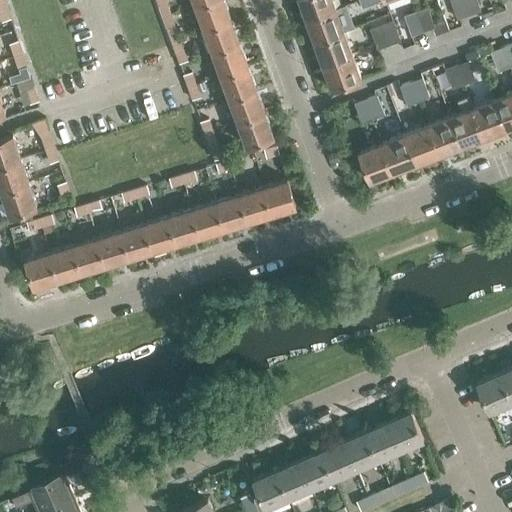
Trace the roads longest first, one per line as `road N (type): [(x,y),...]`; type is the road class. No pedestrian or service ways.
road 1 (residential): [(5,327),(349,220)]
road 2 (residential): [(130,511),(126,501),(428,362)]
road 3 (residential): [(349,220),(264,0)]
road 4 (residential): [(349,220),(511,158)]
road 5 (residential): [(491,511),(428,362)]
